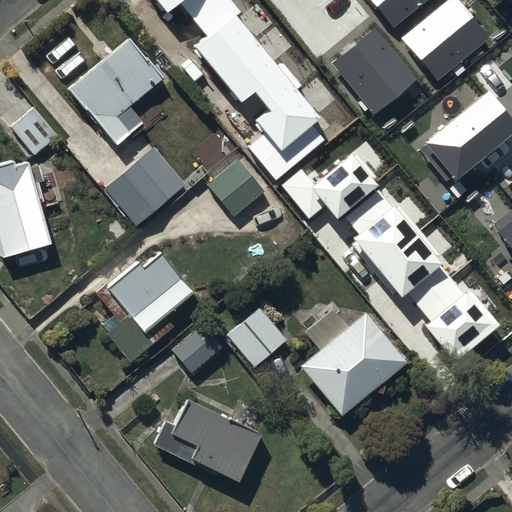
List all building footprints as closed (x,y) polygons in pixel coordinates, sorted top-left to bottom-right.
[(197,24),(169,48),(186,67),(189,64),(210,89),(270,37),(249,13),(243,18),(227,0),(221,0),(196,22),(197,24)] [(367,0),(393,30),(428,0),(367,0)] [(452,1),(402,42),(437,83),(486,42),(452,1)] [(373,32),(331,66),(373,117),(415,83),(373,32)] [(140,120),(126,104),(159,76),(124,35),(64,84),(113,142),(140,120)] [(291,48),(272,65),(301,97),(320,80),(291,48)] [(511,129),(487,99),(424,149),(454,187),(511,140),(511,129)] [(32,105),(9,124),(33,154),(56,135),(32,105)] [(182,182),(151,145),(102,186),(133,223),(182,182)] [(300,172),(280,189),(308,223),(324,210),(337,227),(344,221),(361,241),(353,246),(400,303),(408,297),(434,329),(427,334),(454,367),(497,333),(470,300),(466,303),(434,263),(439,259),(397,209),(392,212),(370,185),(376,181),(356,156),(351,160),(350,159),(314,188),(300,172)] [(0,159),(0,252),(47,239),(24,159),(11,163),(9,157),(0,159)] [(205,182),(231,214),(262,190),(236,157),(205,182)] [(511,213),(495,227),(503,236),(498,240),(511,256),(511,213)] [(102,329),(127,358),(169,323),(159,312),(189,288),(157,250),(140,264),(134,258),(103,284),(101,281),(91,290),(115,318),(102,329)] [(284,337),(257,305),(225,332),(252,364),(284,337)] [(296,363),(337,412),(403,358),(362,309),(344,324),(330,306),(302,329),(316,347),(296,363)] [(170,348),(188,370),(219,344),(200,323),(170,348)] [(226,416),(184,396),(171,421),(162,417),(150,442),(214,473),(217,468),(236,477),(256,436),(224,421),(226,416)]
